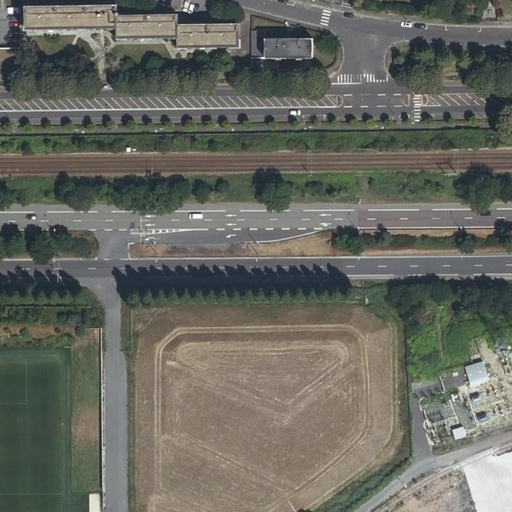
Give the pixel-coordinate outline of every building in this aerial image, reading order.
[(431,6),(429,20),(437,21),(438,6),(431,6)] [(445,22),(446,7),(438,6),(437,21),(445,22)] [(116,17),(116,13),(116,7),(26,8),(26,29),(116,28),(116,17)] [(499,9),(485,9),(485,23),(497,23),(499,23),(499,9)] [(119,17),(116,17),(116,28),(116,38),(117,38),(177,37),(177,26),(177,16),(119,17)] [(178,26),(177,26),(177,37),(177,48),(178,48),(239,47),(238,25),(178,26)] [(252,31),(252,59),(314,59),(313,39),(292,39),(286,39),(265,39),(265,31),(252,31)] [(0,62),(9,62),(9,49),(0,48),(0,62)] [(9,49),(9,62),(20,62),(19,49),(9,49)] [(453,431),(456,439),(466,436),(463,428),(453,431)]
